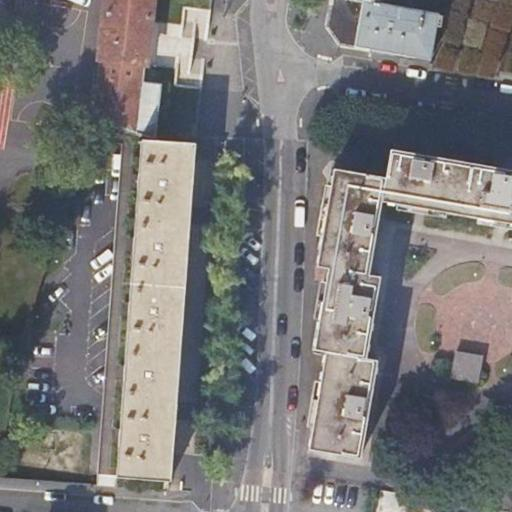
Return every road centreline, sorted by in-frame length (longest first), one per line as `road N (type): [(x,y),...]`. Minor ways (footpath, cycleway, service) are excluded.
road 1 (tertiary): [(271,64),(279,222),(264,511)]
road 2 (unclassified): [(271,64),(511,106)]
